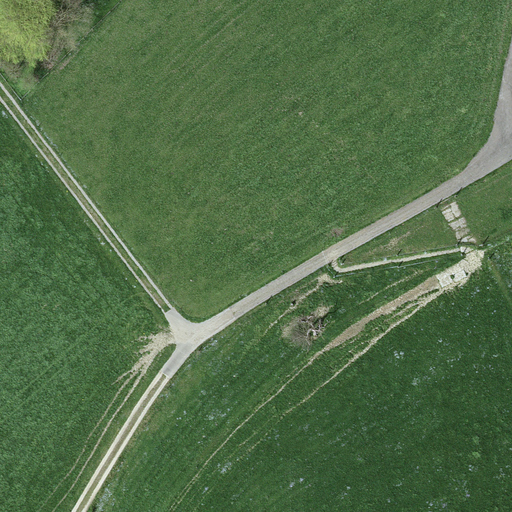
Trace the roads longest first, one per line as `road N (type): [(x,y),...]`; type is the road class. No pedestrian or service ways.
road 1 (track): [(88,511),(190,338),(467,175),(502,136),(511,89)]
road 2 (track): [(0,89),(190,338)]
